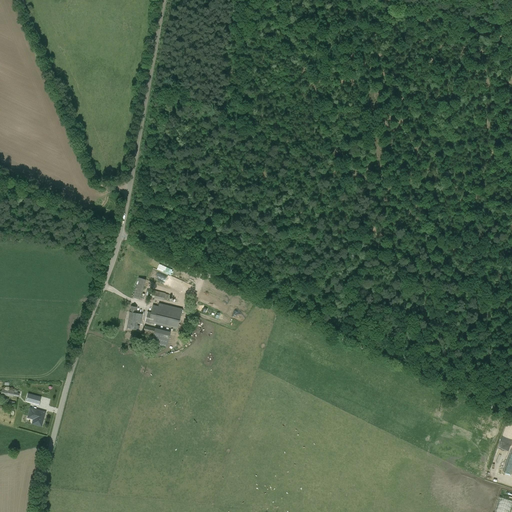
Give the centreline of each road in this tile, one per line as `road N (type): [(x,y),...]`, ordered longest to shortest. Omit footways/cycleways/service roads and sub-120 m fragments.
road 1 (unclassified): [(511,416),(120,233)]
road 2 (unclassified): [(37,511),(74,359),(120,233)]
road 3 (unclassified): [(120,233),(164,0)]
road 4 (unclassified): [(120,233),(0,176)]
